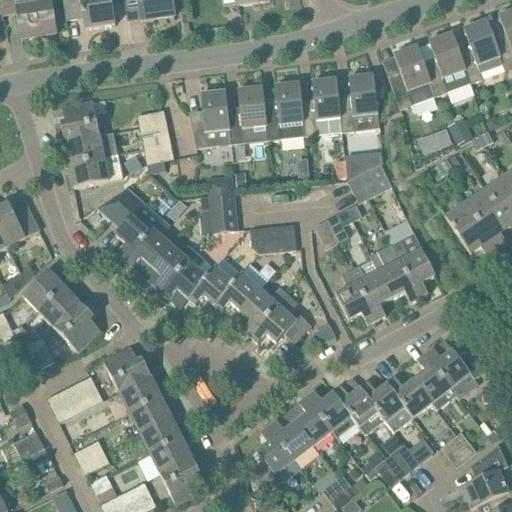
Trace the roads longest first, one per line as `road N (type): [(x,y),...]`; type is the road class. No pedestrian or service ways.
road 1 (residential): [(8,91),(337,38)]
road 2 (residential): [(170,347),(63,238),(8,91)]
road 3 (residential): [(256,388),(352,356),(511,270)]
